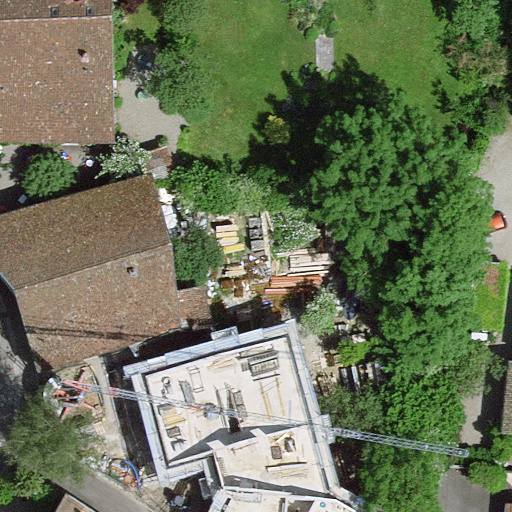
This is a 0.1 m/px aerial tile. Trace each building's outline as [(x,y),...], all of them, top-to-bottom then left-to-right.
[(0,0),(0,150),(116,151),(114,0),(0,0)] [(449,210),(452,164),(401,160),(397,206),(449,210)] [(147,374),(243,478),(286,405),(217,334),(206,297),(181,303),(151,185),(0,226),(0,275),(25,306),(46,383),(145,356),(147,374)] [(504,331),(509,270),(443,264),(438,326),(504,331)] [(101,511),(66,491),(53,511),(101,511)] [(415,511),(370,493),(362,511),(415,511)]
